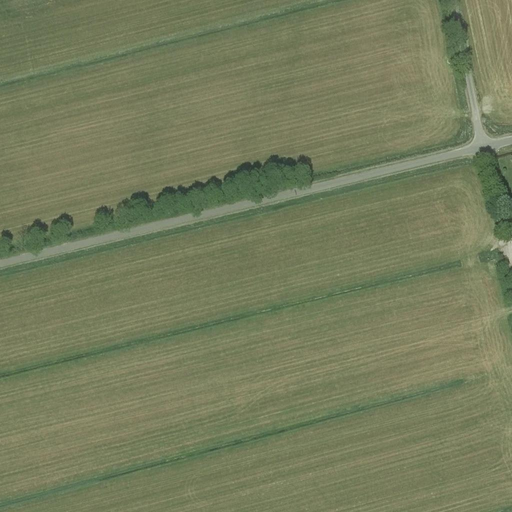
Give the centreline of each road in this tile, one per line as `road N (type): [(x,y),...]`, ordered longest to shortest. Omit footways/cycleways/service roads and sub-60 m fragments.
road 1 (unclassified): [(0,263),(483,145)]
road 2 (unclassified): [(483,145),(451,0)]
